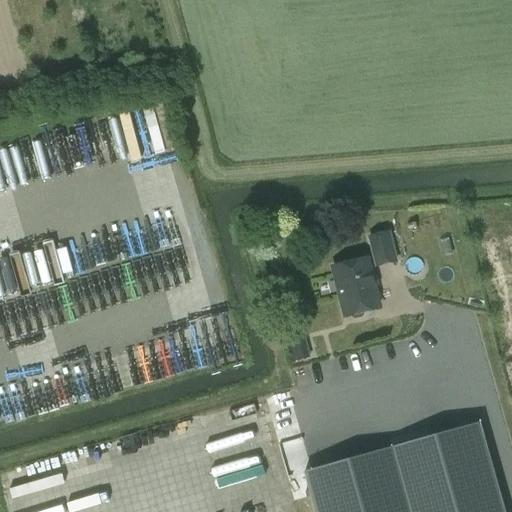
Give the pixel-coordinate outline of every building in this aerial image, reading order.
[(118,205),(124,250),(156,246),(150,200),(118,205)] [(367,237),(375,268),(398,262),(390,231),(367,237)] [(344,316),(350,315),(351,318),(354,320),(362,318),(364,315),(363,312),(378,308),(365,259),(332,268),(344,316)] [(310,360),(306,345),(288,350),(292,365),(310,360)] [(502,511),(477,423),(303,472),(314,511),(502,511)]
